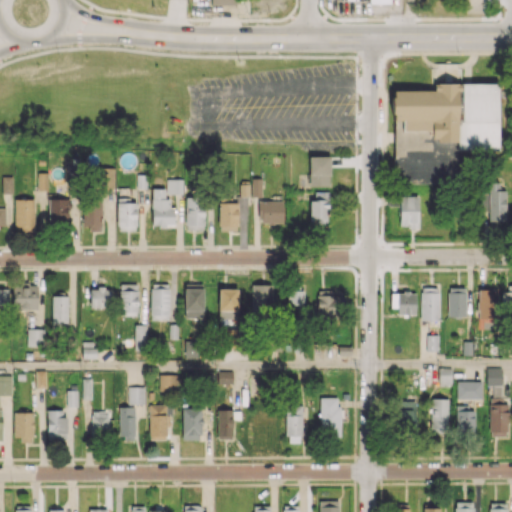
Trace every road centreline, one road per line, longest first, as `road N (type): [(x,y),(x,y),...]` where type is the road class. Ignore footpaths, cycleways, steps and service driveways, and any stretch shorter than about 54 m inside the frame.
road 1 (residential): [(0,473),(511,470)]
road 2 (residential): [(0,258),(511,256)]
road 3 (residential): [(372,33),(367,511)]
road 4 (secondary): [(511,36),(149,29)]
